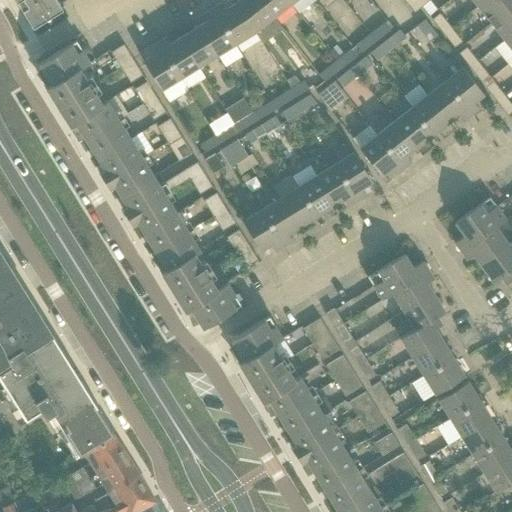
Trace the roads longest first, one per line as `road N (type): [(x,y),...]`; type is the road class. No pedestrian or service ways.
road 1 (residential): [(0,204),(154,454),(179,511)]
road 2 (residential): [(194,349),(9,59)]
road 3 (secondary): [(182,437),(0,147)]
road 4 (residential): [(194,349),(426,209)]
road 5 (residential): [(298,511),(194,349)]
road 6 (residential): [(500,331),(426,209)]
road 7 (residential): [(9,59),(115,0)]
